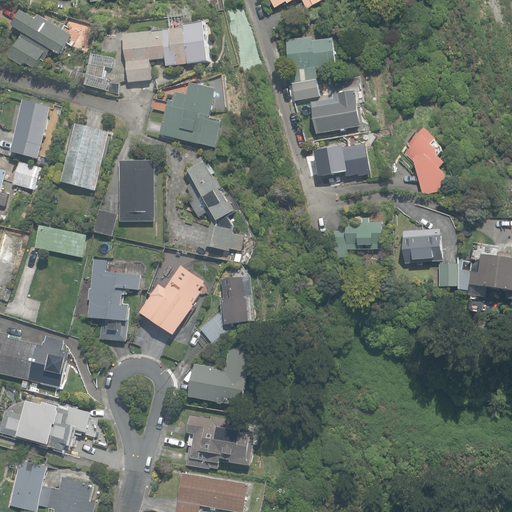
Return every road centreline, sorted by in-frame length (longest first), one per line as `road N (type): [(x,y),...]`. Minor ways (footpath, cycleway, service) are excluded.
road 1 (residential): [(315,203),(252,0)]
road 2 (residential): [(135,452),(115,396),(120,371),(136,364),(162,379),(150,438)]
road 3 (residential): [(0,74),(139,111)]
